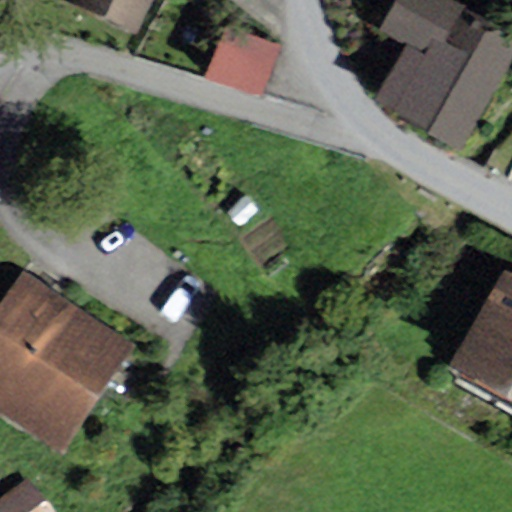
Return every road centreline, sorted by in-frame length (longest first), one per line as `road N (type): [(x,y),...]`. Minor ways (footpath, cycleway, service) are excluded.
road 1 (residential): [(0,43),(378,142)]
road 2 (residential): [(309,0),(345,91),(378,142)]
road 3 (residential): [(378,142),(511,211)]
